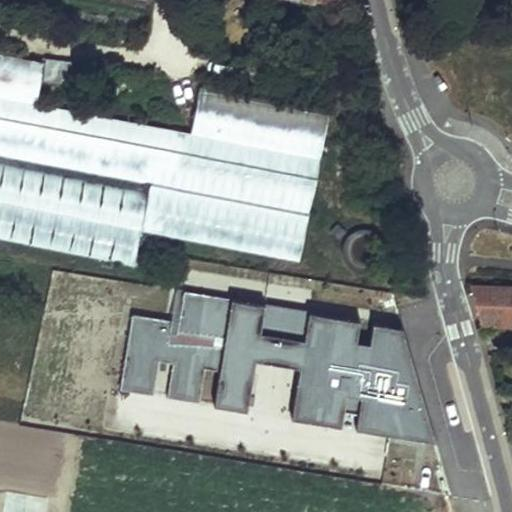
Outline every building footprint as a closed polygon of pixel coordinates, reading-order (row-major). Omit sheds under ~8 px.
[(42,61),(0,53),(0,96),(34,103),(42,61)] [(511,286),(470,284),(481,318),(511,319),(511,286)] [(249,409),(257,358),(261,330),(266,302),(185,289),(180,320),(133,312),(121,388),(155,394),(160,360),(174,362),(168,396),(201,401),(206,367),(221,369),(215,404),(249,409)] [(310,310),(305,337),(301,365),(292,416),(343,424),(345,410),(359,412),(357,427),(437,439),(416,383),(404,380),(407,366),(410,366),(403,325),(374,320),(371,341),(358,339),(361,318),(310,310)] [(416,383),(437,439),(403,325),(410,366),(407,366),(404,380),(416,383)] [(261,330),(257,358),(301,365),(305,337),(261,330)]
